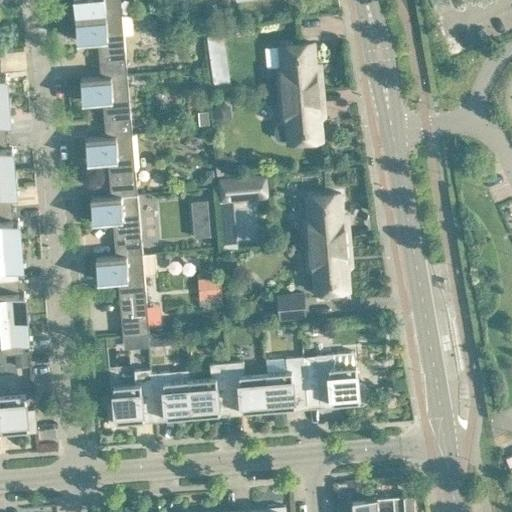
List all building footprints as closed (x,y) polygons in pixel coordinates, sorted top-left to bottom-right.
[(122,14),(121,0),(74,0),(76,18),(122,14)] [(127,74),(122,14),(76,18),(78,40),(98,38),(101,75),(101,76),(127,74)] [(319,63),(316,63),(314,42),(280,45),(283,77),(279,78),(280,93),(322,90),(319,63)] [(212,95),(227,94),(222,49),(207,50),(212,95)] [(277,79),(277,59),(264,59),(264,79),(277,79)] [(0,97),(11,97),(11,96),(9,96),(7,78),(6,78),(6,74),(2,74),(0,62),(1,62),(1,61),(0,60),(0,97)] [(133,134),(127,74),(101,76),(101,75),(81,77),(83,100),(103,98),(106,135),(106,136),(133,134)] [(322,137),(320,116),(324,115),(322,90),(280,93),(282,109),(285,108),(287,122),(281,123),(277,124),(275,127),(276,135),(279,138),(283,139),(288,138),(288,140),(322,137)] [(11,97),(0,97),(0,134),(7,134),(5,120),(10,120),(10,115),(9,97),(11,97)] [(207,111),(199,111),(200,123),(208,123),(207,111)] [(8,147),(7,134),(0,134),(0,170),(17,169),(15,169),(13,151),(12,146),(8,147)] [(138,193),(133,134),(106,136),(106,135),(86,137),(88,160),(108,158),(111,195),(111,196),(138,193)] [(17,170),(17,169),(0,170),(0,207),(13,206),(12,193),(16,193),(16,188),(15,170),(17,170)] [(223,199),(267,195),(265,175),(221,179),(223,199)] [(349,240),(347,224),(346,213),(343,214),(341,192),(307,195),(310,227),(306,228),(308,243),(349,240)] [(143,253),(138,193),(111,196),(111,195),(91,197),(93,220),(113,218),(116,255),(143,253)] [(14,219),(13,206),(0,207),(0,243),(23,242),(23,241),(21,241),(19,223),(18,219),(14,219)] [(351,266),(351,263),(349,240),(308,243),(309,259),(312,258),(315,291),(349,288),(347,266),(351,266)] [(0,243),(0,280),(19,279),(18,266),(22,265),(22,261),(23,260),(21,242),(23,242),(0,243)] [(150,333),(143,253),(116,255),(96,256),(98,279),(118,278),(123,335),(150,333)] [(20,292),(19,279),(0,280),(0,316),(30,314),(27,314),(26,296),(25,296),(24,291),(20,292)] [(221,311),(220,289),(197,289),(197,312),(221,311)] [(281,319),(306,317),(303,292),(278,294),(281,319)] [(30,315),(30,314),(0,316),(0,353),(25,352),(25,350),(24,339),(28,338),(28,333),(29,333),(27,315),(30,315)] [(316,354),(303,355),(303,357),(307,402),(308,404),(320,403),(333,402),(333,406),(360,404),(361,404),(361,403),(362,403),(363,403),(364,403),(364,402),(365,402),(366,402),(366,401),(367,401),(367,400),(368,400),(368,399),(369,399),(369,398),(369,397),(370,397),(370,396),(370,395),(370,394),(370,393),(371,393),(371,392),(371,391),(370,391),(370,390),(370,389),(370,388),(370,387),(369,387),(369,386),(368,385),(368,384),(367,384),(367,383),(366,383),(365,383),(365,382),(364,382),(363,381),(362,381),(361,381),(360,381),(359,381),(358,381),(356,364),(355,350),(333,352),(316,354)] [(308,404),(303,357),(303,355),(286,356),(287,370),(266,371),(269,411),(295,409),(295,405),(308,404)] [(269,411),(266,371),(245,373),(243,360),(227,361),(231,411),(243,410),(243,413),(269,411)] [(231,411),(227,361),(210,363),(211,376),(190,378),(194,417),(220,415),(219,412),(231,411)] [(155,417),(152,372),(151,368),(134,369),(136,382),(114,384),(115,401),(108,402),(110,425),(144,422),(144,418),(155,417)] [(194,417),(190,378),(189,368),(152,372),(155,417),(167,416),(167,420),(194,417)] [(36,431),(34,408),(27,409),(26,392),(0,393),(0,430),(2,430),(2,434),(36,431)] [(378,511),(377,497),(353,499),(353,511),(415,511),(414,494),(393,495),(394,511),(378,511)]
